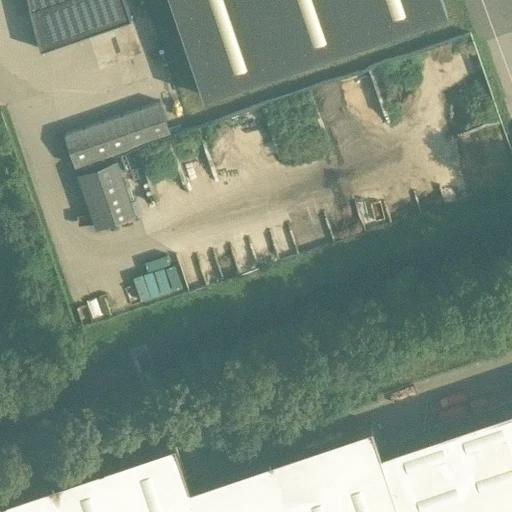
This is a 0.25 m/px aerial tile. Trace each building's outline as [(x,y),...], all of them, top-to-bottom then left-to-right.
[(129,18),(122,0),(25,0),(27,8),(51,0),(75,0),(87,32),(129,18)] [(87,32),(75,0),(51,0),(27,8),(37,49),(87,32)] [(166,0),(199,96),(444,14),(438,0),(166,0)] [(64,133),(75,164),(169,132),(158,101),(64,133)] [(95,227),(133,213),(115,160),(76,174),(95,227)] [(511,511),(511,403),(379,448),(370,421),(187,483),(172,438),(0,496),(0,511),(511,511)]
